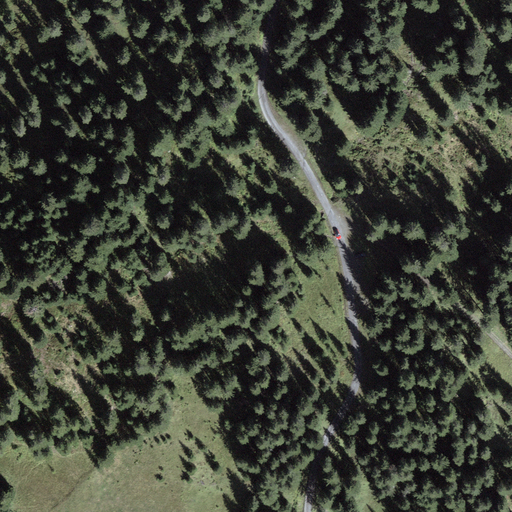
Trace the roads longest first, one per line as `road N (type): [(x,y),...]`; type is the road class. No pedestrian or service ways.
road 1 (track): [(336,224),(359,361),(318,453),(308,511)]
road 2 (track): [(277,0),(262,95),(336,224)]
road 3 (track): [(511,356),(368,232),(336,224)]
